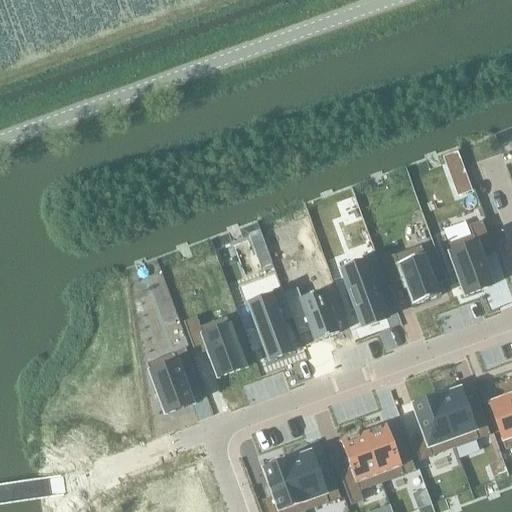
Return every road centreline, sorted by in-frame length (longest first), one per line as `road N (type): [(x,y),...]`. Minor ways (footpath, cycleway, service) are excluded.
road 1 (unclassified): [(0,141),(397,0)]
road 2 (residential): [(511,322),(209,431)]
road 3 (residential): [(209,431),(108,467),(63,511)]
